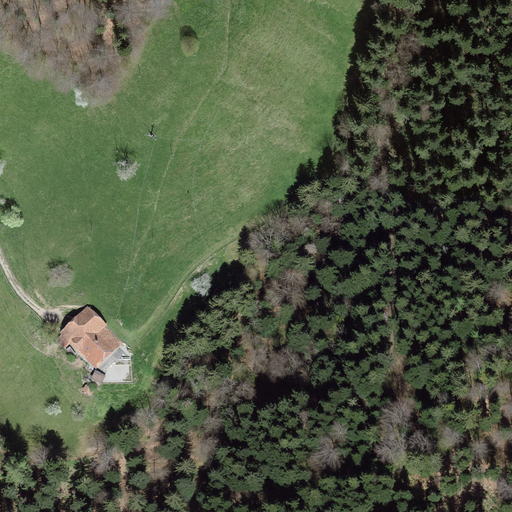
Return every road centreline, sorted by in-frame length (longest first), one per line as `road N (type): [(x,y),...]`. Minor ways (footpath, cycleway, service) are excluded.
road 1 (track): [(0,256),(20,293),(44,312),(93,309),(124,335),(139,335),(217,247),(360,151),(381,154),(391,176),(395,370),(427,447),(480,511)]
road 2 (track): [(511,364),(440,467)]
